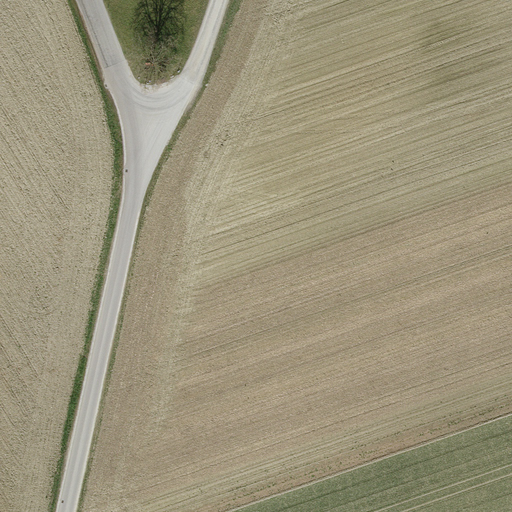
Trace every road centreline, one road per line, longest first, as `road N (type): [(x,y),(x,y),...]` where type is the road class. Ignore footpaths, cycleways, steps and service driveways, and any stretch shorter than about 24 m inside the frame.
road 1 (unclassified): [(68,511),(138,170),(130,103),(89,0)]
road 2 (track): [(137,133),(188,87),(220,0)]
